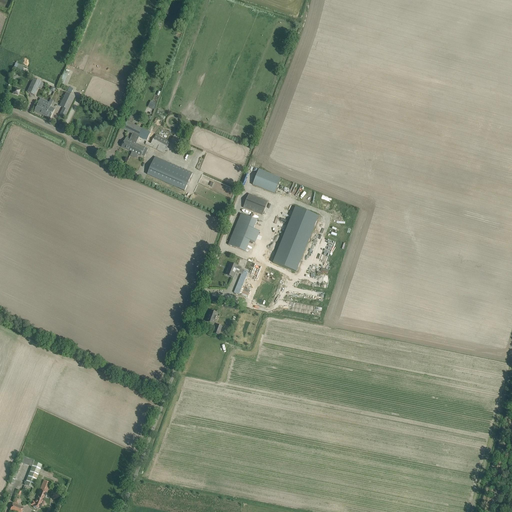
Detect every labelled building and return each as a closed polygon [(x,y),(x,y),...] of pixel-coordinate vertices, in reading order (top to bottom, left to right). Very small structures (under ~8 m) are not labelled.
[(15,63),(13,69),(21,72),(24,67),(15,63)] [(67,75),(62,73),(57,84),(59,85),(60,83),(63,84),(67,75)] [(41,82),(34,78),(27,92),(35,96),(41,82)] [(67,93),(60,106),(63,108),(60,114),(65,117),(68,111),(75,97),(70,94),(67,93)] [(37,106),(34,111),(43,115),(48,106),(49,103),(46,101),(44,105),(38,103),(37,106)] [(48,106),(43,115),(50,119),(55,109),(50,107),(52,104),(49,102),(49,103),(48,106)] [(127,121),(123,129),(133,134),(139,137),(142,129),(143,129),(137,126),(133,124),(131,123),(128,122),(127,121)] [(126,138),(122,147),(132,152),(136,143),(139,138),(139,137),(133,134),(130,139),(126,138)] [(156,135),(151,144),(150,146),(164,153),(170,142),(156,135)] [(136,143),(132,152),(144,158),(148,149),(136,144),(136,143)] [(192,174),(155,157),(147,174),(184,191),(192,174)] [(253,185),(275,194),(281,179),(259,170),(253,185)] [(262,215),(268,202),(249,194),(244,208),(262,215)] [(303,204),(280,260),(303,269),(326,214),(303,204)] [(249,240),(255,243),(256,239),(257,239),(259,232),(253,229),(257,220),(241,214),(228,245),(244,251),(249,240)] [(270,235),(281,231),(278,222),(276,223),(275,220),(265,223),(270,235)] [(266,243),(266,245),(268,246),(267,249),(269,250),(267,254),(271,255),(274,246),(266,243)] [(236,270),(239,272),(241,268),(231,264),(228,270),(226,275),(233,277),(236,270)] [(239,295),(248,272),(243,270),(242,274),(241,274),(235,288),(233,292),(239,295)] [(234,307),(229,320),(235,323),(240,309),(234,307)] [(211,311),(207,322),(213,325),(218,313),(211,311)] [(213,333),(219,335),(222,327),(217,325),(213,333)] [(32,466),(24,485),(33,489),(40,470),(43,471),(45,466),(33,462),(34,461),(24,457),(22,462),(32,466)] [(33,506),(33,507),(33,508),(36,509),(36,508),(40,509),(41,505),(43,506),(44,505),(45,503),(44,502),(43,501),(51,483),(44,480),(35,502),(32,501),(30,505),(33,506)]
